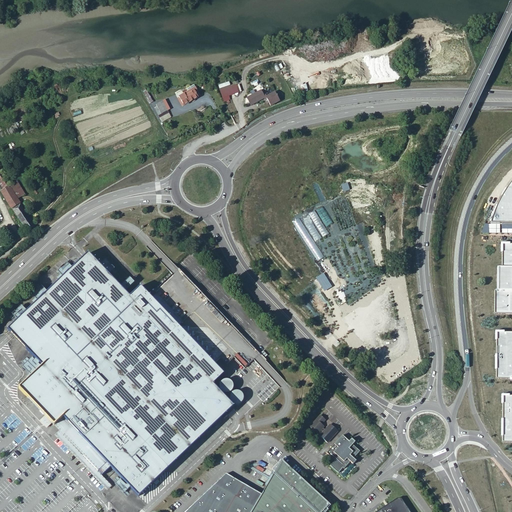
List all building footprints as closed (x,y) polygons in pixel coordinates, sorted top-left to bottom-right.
[(241,92),(238,84),(221,91),(224,98),(241,92)] [(197,91),(196,88),(179,97),(184,106),(198,98),(197,97),(198,96),(196,92),(197,91)] [(146,90),(142,91),(151,107),(154,106),(146,90)] [(251,106),(266,98),(262,90),(247,98),(251,106)] [(279,102),(275,93),(266,97),(270,106),(279,102)] [(156,108),(155,109),(159,116),(168,111),(163,102),(154,106),(156,108)] [(56,122),(51,114),(34,122),(38,131),(56,122)] [(0,184),(3,190),(10,186),(2,175),(0,175),(0,184)] [(511,180),(508,186),(499,200),(495,209),(494,211),(490,224),(511,224),(511,180)] [(17,182),(12,185),(20,198),(25,195),(17,182)] [(12,185),(1,192),(12,209),(21,203),(18,199),(20,198),(12,185)] [(34,226),(20,206),(13,210),(27,231),(34,226)] [(494,211),(495,209),(490,207),(482,233),(511,233),(511,224),(490,224),(494,211)] [(494,314),(511,313),(511,244),(502,244),(502,268),(498,268),(498,291),(494,291),(494,314)] [(82,456),(97,472),(101,476),(110,468),(138,497),(155,481),(161,476),(162,477),(163,476),(162,474),(226,414),(230,410),(233,408),(233,407),(212,386),(223,375),(213,364),(220,358),(226,365),(234,358),(244,369),(253,360),(257,357),(259,355),(257,353),(250,345),(245,340),(178,270),(176,271),(153,293),(149,297),(140,287),(129,297),(88,254),(84,258),(7,330),(11,334),(42,367),(18,389),(48,420),(43,424),(45,426),(47,428),(52,424),(54,426),(82,456)] [(511,332),(496,332),(496,379),(511,378),(511,332)] [(236,391),(235,391),(234,391),(233,392),(232,392),(231,393),(230,394),(229,395),(229,396),(229,397),(228,398),(229,400),(229,401),(229,402),(230,403),(231,404),(232,404),(232,405),(234,405),(236,405),(237,405),(238,405),(239,404),(240,404),(241,403),(242,402),(242,401),(242,400),(243,398),(242,397),(242,395),(241,394),(241,393),(240,393),(239,392),(238,391),(237,391),(236,391)] [(511,442),(511,396),(502,396),(502,442),(511,442)] [(325,420),(319,414),(309,426),(327,442),(338,431),(329,423),(324,429),(323,427),(324,426),(321,424),(325,420)] [(342,435),(326,452),(334,459),(330,464),(338,471),(343,465),(344,467),(350,460),(352,461),(355,458),(353,456),(359,450),(352,443),(354,440),(351,437),(348,440),(342,435)] [(259,491),(247,511),(321,511),(330,503),(279,457),(259,491)] [(247,511),(259,491),(225,472),(182,511),(247,511)] [(397,499),(377,511),(409,511),(401,499),(397,499)]
